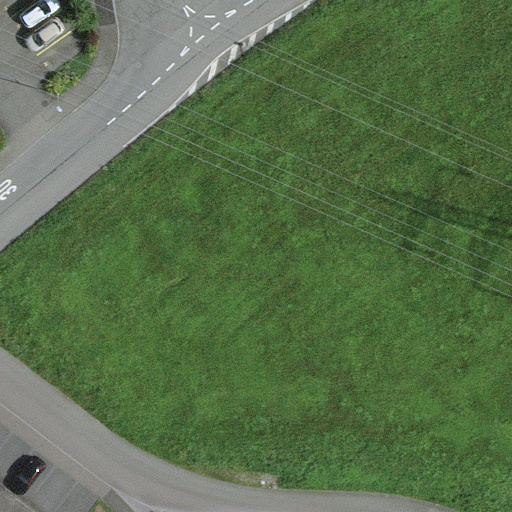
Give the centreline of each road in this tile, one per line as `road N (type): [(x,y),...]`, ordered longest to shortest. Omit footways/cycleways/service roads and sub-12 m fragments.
road 1 (residential): [(0,378),(156,488),(197,505),(277,511)]
road 2 (residential): [(0,207),(206,34)]
